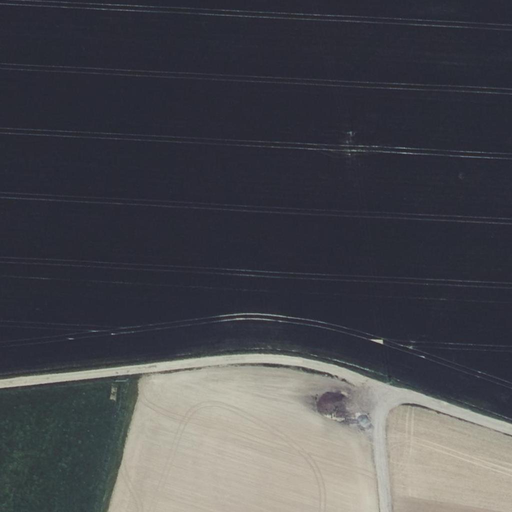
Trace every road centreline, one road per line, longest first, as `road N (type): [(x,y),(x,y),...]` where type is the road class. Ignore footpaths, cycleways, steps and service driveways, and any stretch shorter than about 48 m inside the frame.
road 1 (track): [(378,387),(269,359),(0,388)]
road 2 (track): [(511,431),(378,387)]
road 3 (track): [(378,387),(384,511)]
